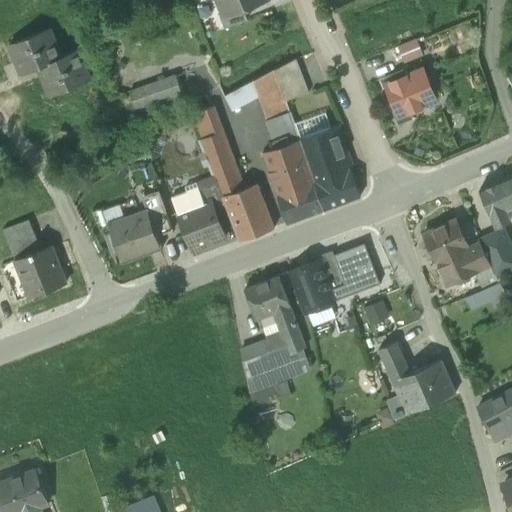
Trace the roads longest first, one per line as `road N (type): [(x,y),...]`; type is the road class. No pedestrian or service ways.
road 1 (unclassified): [(496,511),(464,392),(425,311),(393,199)]
road 2 (residential): [(393,199),(110,306)]
road 3 (residential): [(0,120),(58,200),(110,306)]
road 4 (residential): [(393,199),(311,0)]
road 5 (residential): [(491,0),(491,63),(511,134)]
road 6 (residential): [(511,149),(393,199)]
road 7 (residential): [(110,306),(0,355)]
